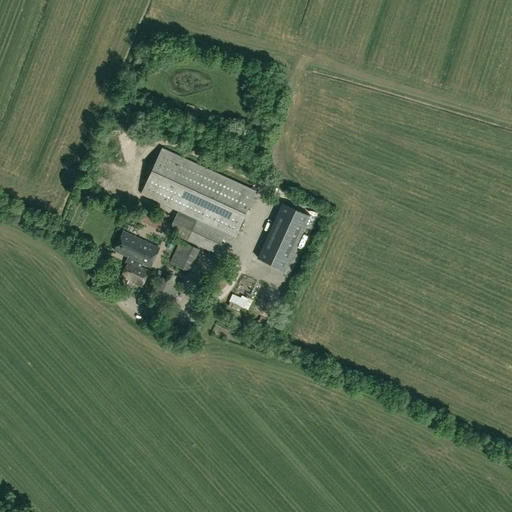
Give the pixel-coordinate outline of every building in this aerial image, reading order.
[(133,145),(132,136),(118,137),(117,129),(108,129),(109,146),(133,145)] [(162,147),(141,193),(178,211),(172,223),(145,211),(140,221),(168,233),(169,232),(187,240),(216,253),(225,232),(235,237),(256,191),(162,147)] [(285,270),(310,215),(282,203),(257,258),(285,270)] [(126,260),(135,265),(137,261),(150,267),(159,248),(123,231),(114,250),(127,257),(126,260)] [(170,263),(189,271),(198,249),(180,241),(170,263)] [(135,265),(126,260),(125,262),(127,263),(121,276),(135,283),(135,284),(141,287),(148,270),(135,265)] [(161,277),(150,301),(166,308),(168,303),(172,305),(181,286),(161,277)] [(231,293),(226,304),(236,308),(241,298),(231,293)]
